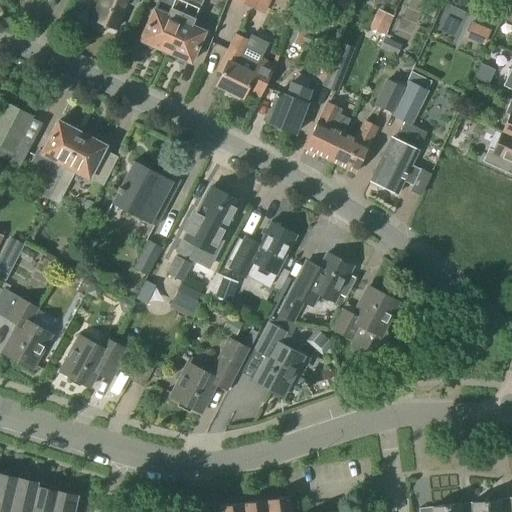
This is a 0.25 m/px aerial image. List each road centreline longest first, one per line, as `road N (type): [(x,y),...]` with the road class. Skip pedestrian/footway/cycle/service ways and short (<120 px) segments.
road 1 (residential): [(479,309),(391,237),(296,181),(0,41)]
road 2 (tertiary): [(385,419),(255,459),(209,464),(123,451)]
road 3 (tertiary): [(123,451),(0,412)]
road 4 (tertiary): [(506,413),(385,419)]
